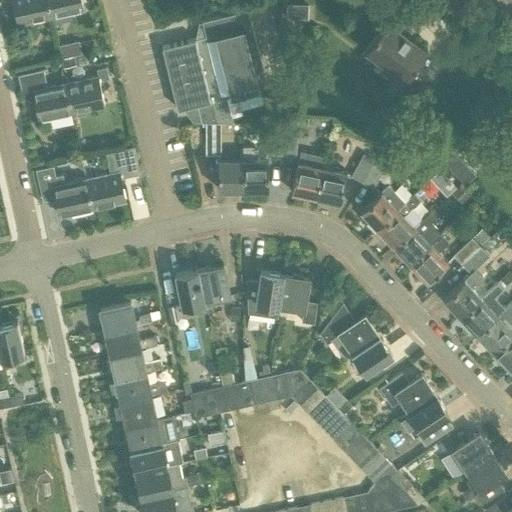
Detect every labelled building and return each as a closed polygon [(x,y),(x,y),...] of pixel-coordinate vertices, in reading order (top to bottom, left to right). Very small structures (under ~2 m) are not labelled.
[(12,0),(18,23),(51,16),(47,0),(2,0),(3,1),(8,0),(12,0)] [(47,0),(51,16),(84,9),(82,0),(47,0)] [(307,18),(308,4),(287,4),(286,18),(307,18)] [(203,19),(206,35),(163,46),(178,108),(197,103),(202,120),(234,122),(234,121),(233,121),(227,96),(246,91),(245,83),(258,80),(256,70),(264,68),(249,8),(203,19)] [(405,79),(427,50),(387,19),(365,49),(405,79)] [(62,59),(64,67),(75,64),(73,57),(62,59)] [(100,80),(109,78),(107,66),(97,68),(98,75),(65,82),(71,112),(105,104),(100,80)] [(65,82),(48,86),(44,69),(19,74),(24,97),(33,95),(39,119),(71,112),(65,82)] [(409,115),(431,86),(419,77),(398,106),(409,115)] [(220,153),(220,128),(207,128),(207,153),(220,153)] [(283,154),(285,129),(273,128),(271,153),(283,154)] [(296,155),(298,130),(285,129),(283,154),(296,155)] [(118,150),(124,175),(139,172),(133,146),(118,150)] [(268,157),(254,157),(254,146),(243,146),(243,157),(243,189),(268,189),(268,157)] [(474,174),(454,152),(445,160),(465,182),(474,174)] [(323,165),(322,165),(324,155),(313,153),(311,162),(299,159),(292,190),(316,196),(323,165)] [(362,181),(374,159),(364,153),(352,175),(362,181)] [(243,157),(219,157),(219,188),(243,189),(243,157)] [(372,186),(384,165),(374,159),(362,181),(372,186)] [(323,165),(316,196),(340,201),(347,170),(323,165)] [(93,207),(126,200),(119,170),(86,178),(93,207)] [(440,170),(431,179),(439,187),(447,179),(440,170)] [(59,214),(93,207),(86,178),(53,185),(52,178),(42,181),(44,192),(54,190),(59,214)] [(405,200),(397,191),(389,183),(360,209),(377,227),(405,200)] [(459,187),(453,193),(462,202),(468,196),(459,187)] [(415,225),(406,216),(412,211),(410,209),(420,200),(414,193),(406,201),(405,200),(377,227),(394,245),(415,225)] [(410,262),(441,234),(430,223),(436,218),(429,211),(415,225),(394,245),(410,262)] [(489,236),(482,228),(474,236),(481,244),(489,236)] [(449,260),(439,251),(449,242),(441,234),(410,262),(427,280),(449,260)] [(462,263),(481,246),(472,237),(454,254),(462,263)] [(461,316),(482,296),(473,287),(483,277),(475,269),(489,255),(481,246),(462,263),(471,272),(444,298),(461,316)] [(205,299),(230,295),(224,264),(199,269),(205,299)] [(208,311),(205,299),(199,269),(175,274),(181,304),(195,301),(197,313),(208,311)] [(279,316),(280,304),(285,273),(260,270),(259,281),(248,280),(250,312),(279,316)] [(511,274),(509,271),(501,278),(506,284),(511,277),(511,274)] [(306,300),(309,277),(285,273),(280,304),(304,308),(303,321),(315,322),(318,301),(306,300)] [(499,313),(488,303),(503,288),(497,282),(482,296),(461,316),(477,333),(499,313)] [(135,320),(134,315),(131,300),(101,307),(106,331),(136,324),(153,321),(153,320),(161,318),(159,309),(139,313),(138,319),(135,320)] [(494,350),(511,332),(511,316),(511,315),(511,313),(511,301),(499,314),(499,313),(477,333),(494,350)] [(352,350),(378,333),(364,313),(354,320),(343,303),(321,332),(327,341),(331,339),(343,357),(353,351),(352,350)] [(0,355),(0,356),(24,351),(18,320),(0,324),(0,355)] [(111,354),(142,348),(158,344),(156,334),(139,338),(136,324),(106,331),(111,354)] [(511,368),(511,367),(511,332),(494,350),(511,368)] [(352,350),(353,351),(366,371),(392,353),(378,333),(352,350)] [(116,378),(147,371),(163,368),(161,358),(145,361),(142,348),(111,354),(116,378)] [(277,398),(291,395),(300,368),(272,374),(277,398)] [(300,404),(318,386),(300,368),(291,395),(300,404)] [(122,401),(152,395),(168,391),(166,381),(150,385),(147,371),(116,378),(122,401)] [(421,372),(409,381),(402,371),(380,387),(392,404),(402,398),(410,410),(435,393),(421,372)] [(266,401),(277,398),(272,374),(260,376),(266,401)] [(254,403),(266,401),(260,376),(248,379),(254,403)] [(243,406),(254,403),(248,379),(238,381),(243,406)] [(231,408),(243,406),(238,381),(226,384),(231,408)] [(231,408),(226,384),(214,387),(219,411),(231,408)] [(308,412),(326,395),(318,386),(300,404),(308,412)] [(202,389),(207,414),(219,411),(214,387),(202,389)] [(334,387),(326,395),(335,404),(343,413),(351,405),(334,387)] [(196,416),(207,414),(202,389),(190,392),(192,398),(194,410),(196,416)] [(11,405),(23,402),(21,393),(9,396),(11,405)] [(446,415),(449,413),(435,393),(410,410),(401,416),(408,427),(417,421),(423,430),(418,433),(425,444),(453,425),(446,415)] [(157,418),(155,408),(152,395),(122,401),(127,425),(157,418)] [(317,421),(335,404),(326,395),(308,412),(317,421)] [(0,407),(11,405),(9,396),(0,398),(0,407)] [(194,410),(192,398),(182,400),(185,412),(194,410)] [(325,430),(343,413),(335,404),(317,421),(325,430)] [(333,439),(351,421),(343,413),(325,430),(333,439)] [(165,416),(157,418),(127,425),(132,448),(162,442),(179,438),(177,428),(168,430),(165,416)] [(342,447),(360,430),(351,421),(333,439),(342,447)] [(215,445),(229,441),(225,427),(211,431),(215,445)] [(350,456),(368,439),(360,430),(342,447),(350,456)] [(466,468),(492,451),(479,431),(453,448),(466,468)] [(358,465),(376,447),(368,439),(350,456),(358,465)] [(166,461),(165,455),(162,442),(132,448),(137,472),(180,462),(184,461),(182,452),(170,454),(169,460),(166,461)] [(207,456),(205,447),(193,450),(195,458),(207,456)] [(390,475),(397,469),(376,447),(358,465),(366,473),(378,463),(387,472),(390,475)] [(497,478),(506,472),(492,451),(466,468),(479,488),(474,492),(482,503),(504,488),(497,478)] [(183,476),(180,462),(137,472),(142,495),(184,486),(184,487),(189,486),(187,475),(183,476)] [(375,483),(387,472),(378,463),(366,473),(375,483)] [(13,480),(10,468),(0,470),(0,480),(1,483),(13,480)] [(402,488),(409,481),(397,469),(390,475),(402,488)] [(402,488),(390,475),(387,472),(375,483),(367,491),(371,511),(378,511),(418,503),(402,488)] [(419,503),(424,497),(409,481),(402,488),(418,503),(419,503)] [(188,505),(184,487),(184,486),(142,495),(145,511),(194,511),(193,503),(188,505)] [(371,511),(367,491),(356,493),(359,511),(371,511)] [(343,496),(346,511),(359,511),(356,493),(343,496)] [(509,511),(511,511),(511,500),(508,494),(487,508),(489,511),(503,511),(508,509),(509,511)] [(335,511),(346,511),(343,496),(333,498),(335,511)] [(323,511),(335,511),(333,498),(321,501),(323,511)] [(310,511),(323,511),(321,501),(309,503),(310,511)] [(298,511),(310,511),(309,503),(297,506),(298,511)]
